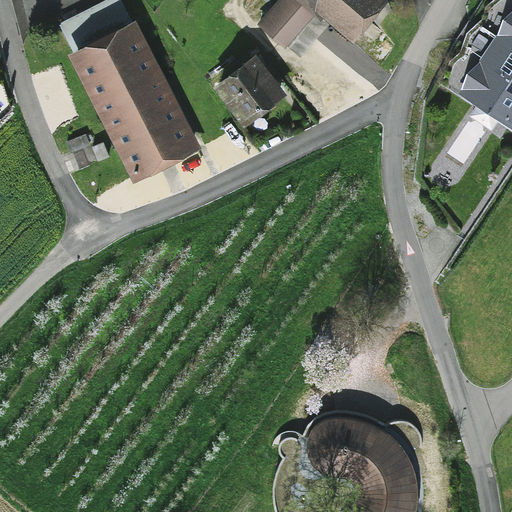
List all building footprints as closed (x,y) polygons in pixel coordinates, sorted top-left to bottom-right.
[(135,172),(193,143),(120,0),(108,0),(60,25),(135,172)] [(279,0),(260,22),(283,42),(316,5),(354,37),(386,0),(385,0),(279,0)] [(484,61),(471,73),(465,90),(479,100),(471,113),(491,127),(500,114),(511,121),(511,14),(507,19),(501,36),(489,46),(484,61)] [(279,92),(254,59),(220,85),(245,118),(279,92)] [(93,146),(98,160),(109,155),(103,141),(93,146)] [(415,511),(419,494),(416,470),(411,458),(396,438),(387,430),(376,423),(352,415),(327,416),(318,421),(312,428),(308,437),(307,446),(311,460),(317,468),(324,473),(341,475),(348,479),(354,484),(356,489),(355,500),(344,511),(415,511)]
